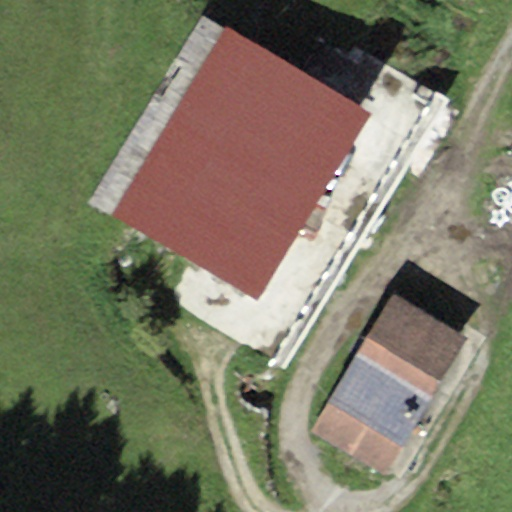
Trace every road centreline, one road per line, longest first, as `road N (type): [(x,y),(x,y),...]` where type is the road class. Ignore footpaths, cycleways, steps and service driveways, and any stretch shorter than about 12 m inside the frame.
road 1 (track): [(511,51),(471,168),(511,306)]
road 2 (track): [(511,324),(446,452)]
